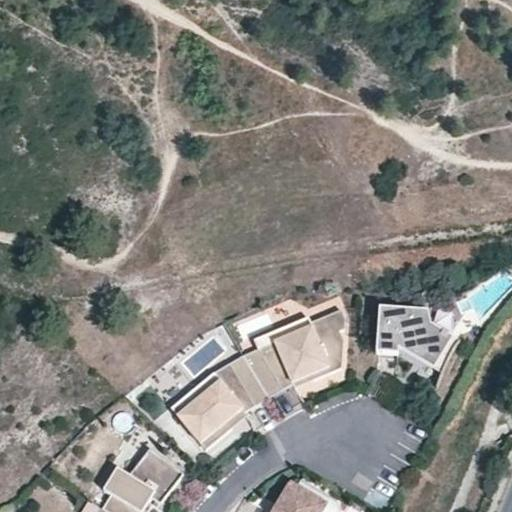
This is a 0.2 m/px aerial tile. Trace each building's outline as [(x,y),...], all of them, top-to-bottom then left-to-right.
[(429,327),(428,313),(380,309),(377,354),(399,355),(399,346),(408,347),(408,350),(442,370),(447,362),(450,356),(453,350),(457,344),(429,327)] [(258,351),(244,357),(270,400),(293,385),(296,389),(342,370),(344,343),(340,333),(345,331),(345,321),(342,310),(310,323),(312,327),(258,351)] [(308,317),(254,341),(258,351),(312,327),(310,323),(308,317)] [(246,414),(270,400),(244,357),(215,374),(220,383),(179,417),(207,451),(233,430),(229,425),(246,414)] [(246,414),(229,425),(233,430),(248,418),(246,414)] [(107,511),(149,511),(153,507),(149,504),(151,499),(164,499),(168,503),(187,478),(154,452),(133,479),(121,472),(107,494),(115,499),(107,511)] [(286,491),(273,511),(328,511),(331,508),(297,488),(286,491)] [(158,509),(168,503),(164,499),(151,499),(149,504),(153,507),(158,509)]
